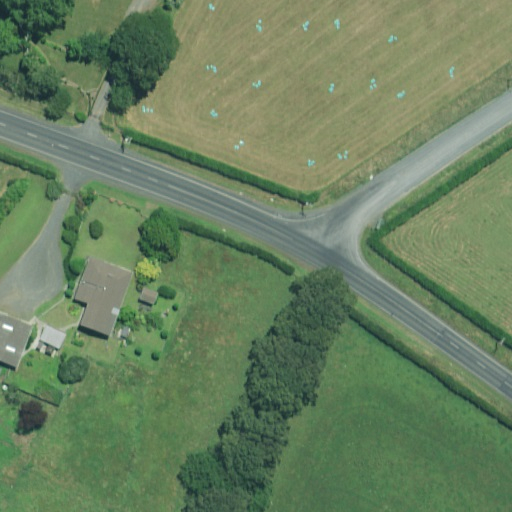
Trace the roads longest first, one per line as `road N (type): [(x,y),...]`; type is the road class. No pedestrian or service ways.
road 1 (tertiary): [(320,256),(228,209),(0,125)]
road 2 (unclassified): [(511,100),(375,193),(320,256)]
road 3 (tertiary): [(511,388),(320,256)]
